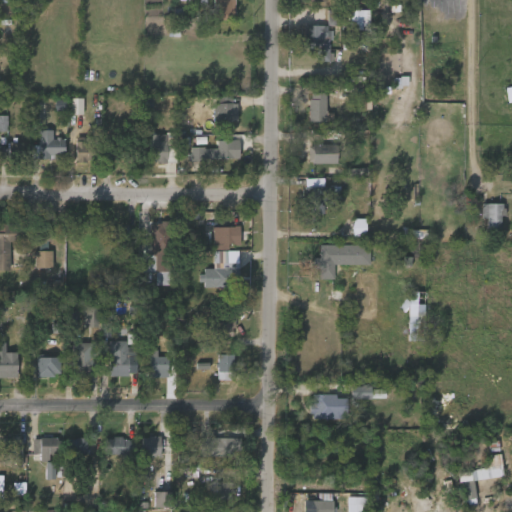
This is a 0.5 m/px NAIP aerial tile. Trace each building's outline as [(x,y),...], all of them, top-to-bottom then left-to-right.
[(0,0),(8,0),(8,3),(11,3),(11,16),(0,16),(0,0)] [(181,10),(180,0),(170,0),(170,10),(181,10)] [(236,0),(237,13),(233,14),(233,20),(215,21),(214,0),(236,0)] [(298,0),(299,11),(318,10),(317,0),(298,0)] [(360,19),(338,19),(338,38),(360,38),(360,19)] [(329,26),(329,34),(334,34),(334,39),(331,39),(331,61),(316,61),(316,48),(306,48),(306,26),(329,26)] [(321,34),(296,35),(296,56),(308,56),(308,71),(321,70),(321,34)] [(325,98),(325,112),(332,112),(332,119),(307,120),(307,98),(310,98),(310,92),(325,92),(325,98)] [(234,97),(234,104),(238,104),(239,121),(216,122),(215,105),(219,105),(218,97),(234,97)] [(317,102),(300,102),(300,130),(316,131),(317,102)] [(75,107),(61,107),(60,123),(74,123),(75,107)] [(205,132),(228,131),(228,112),(204,112),(205,132)] [(54,131),(53,140),(57,140),(57,138),(66,140),(66,160),(32,160),(33,145),(39,145),(40,131),(54,131)] [(166,134),(166,163),(157,162),(157,159),(148,159),(149,133),(166,134)] [(123,160),(111,160),(112,139),(119,139),(119,136),(137,136),(137,155),(123,154),(123,160)] [(74,163),(74,137),(96,137),(96,160),(85,160),(85,163),(74,163)] [(240,147),(240,159),(219,159),(205,160),(205,162),(192,161),(192,147),(219,149),(219,141),(241,141),(240,147)] [(29,143),(28,161),(10,161),(10,157),(0,157),(0,148),(10,148),(10,143),(29,143)] [(337,145),(337,165),(310,163),(311,147),(314,147),(314,145),(337,145)] [(230,167),(230,149),(208,149),(208,156),(181,157),(181,168),(230,167)] [(81,151),(67,150),(66,169),(81,170),(81,151)] [(327,172),(327,154),(299,154),(299,172),(327,172)] [(322,177),(323,186),(339,185),(339,201),(320,202),(321,210),(311,211),(310,203),(305,203),(305,199),(302,199),(302,193),(304,193),(304,178),(322,177)] [(501,203),(501,208),(504,208),(504,216),(500,216),(500,230),(486,230),(486,218),(480,218),(480,203),(501,203)] [(492,213),(473,213),(473,228),(478,228),(478,238),(492,238),(492,213)] [(0,270),(0,222),(22,222),(22,244),(8,244),(8,270),(0,270)] [(161,224),(161,226),(169,226),(170,253),(168,253),(168,285),(155,285),(155,271),(140,271),(140,255),(152,255),(152,251),(149,251),(149,245),(148,245),(149,223),(161,224)] [(237,243),(212,243),(212,226),(237,226),(237,243)] [(344,246),(357,246),(357,228),(344,227),(344,246)] [(204,236),(204,259),(220,258),(220,253),(231,253),(231,235),(204,236)] [(333,279),(318,279),(318,244),(368,244),(368,264),(333,264),(333,279)] [(482,272),(464,272),(464,247),(482,247),(482,272)] [(39,259),(39,248),(30,248),(30,259),(39,259)] [(43,277),(43,259),(26,260),(26,277),(43,277)] [(228,259),(204,260),(204,277),(195,278),(195,297),(230,296),(228,259)] [(343,279),(343,289),(354,288),(354,301),(330,301),(329,288),(332,288),(332,279),(343,279)] [(424,291),(423,341),(407,340),(409,291),(424,291)] [(399,343),(414,343),(415,300),(400,300),(399,343)] [(236,328),(235,328),(235,339),(220,339),(220,328),(215,328),(215,317),(236,317),(236,328)] [(74,336),(88,336),(88,320),(75,319),(74,336)] [(228,326),(206,327),(207,346),(228,345),(228,326)] [(126,341),(126,346),(135,347),(134,358),(127,358),(127,375),(107,375),(108,341),(126,341)] [(15,377),(0,376),(0,342),(16,343),(15,377)] [(99,384),(127,385),(127,365),(117,364),(117,350),(100,349),(99,384)] [(156,350),(156,352),(157,352),(156,356),(167,356),(166,372),(154,373),(154,371),(148,371),(148,350),(156,350)] [(89,371),(89,374),(72,372),(72,351),(90,352),(89,371)] [(46,355),(46,357),(59,357),(59,373),(50,373),(50,376),(40,376),(40,373),(37,373),(37,365),(35,365),(35,369),(28,369),(29,357),(36,357),(36,354),(46,355)] [(229,380),(217,379),(217,354),(233,354),(233,372),(229,372),(229,380)] [(141,386),(157,386),(157,358),(140,359),(141,386)] [(208,388),(223,389),(223,363),(209,363),(208,388)] [(50,385),(50,364),(29,365),(30,385),(50,385)] [(384,387),(384,398),(350,398),(350,385),(384,387)] [(424,429),(460,429),(459,390),(423,391),(424,429)] [(335,398),(335,420),(312,420),(312,414),(308,414),(309,404),(312,405),(312,394),(335,394),(335,398)] [(379,407),(378,395),(342,397),(342,408),(379,407)] [(16,453),(16,460),(6,459),(6,454),(3,454),(3,439),(10,439),(10,436),(20,436),(20,453),(16,453)] [(124,436),(124,439),(137,440),(136,459),(124,459),(125,454),(107,453),(107,438),(115,438),(115,436),(124,436)] [(154,455),(154,457),(139,455),(140,437),(159,436),(159,455),(154,455)] [(233,456),(201,456),(202,437),(243,438),(242,450),(233,450),(233,456)] [(47,461),(39,461),(38,454),(31,454),(31,439),(56,438),(56,454),(48,454),(47,461)] [(131,445),(131,465),(151,465),(151,445),(131,445)] [(24,447),(24,463),(31,463),(31,469),(48,469),(47,446),(24,447)] [(60,463),(78,463),(77,447),(60,448),(60,463)] [(96,463),(123,463),(124,448),(96,447),(96,463)] [(198,465),(218,466),(218,448),(198,447),(198,465)] [(494,485),(490,463),(477,465),(479,476),(461,479),(462,487),(451,489),(455,511),(456,511),(467,510),(464,489),(494,485)] [(37,488),(46,487),(46,471),(37,471),(37,488)] [(233,486),(233,494),(231,494),(231,500),(225,500),(225,507),(217,507),(217,500),(214,500),(214,492),(208,492),(208,482),(231,482),(231,486),(233,486)] [(202,504),(225,505),(226,491),(202,490),(202,504)] [(332,501),(332,511),(307,511),(307,500),(332,501)]
